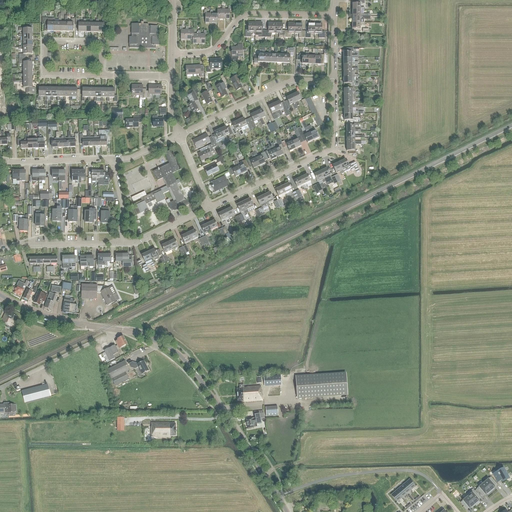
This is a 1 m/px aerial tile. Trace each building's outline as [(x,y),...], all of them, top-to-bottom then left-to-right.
[(352,4),(352,10),(360,10),(364,10),(364,8),(360,7),(360,4),(364,4),(364,1),(356,1),(356,4),(352,4)] [(223,19),(223,10),(225,10),(224,7),(222,7),(222,10),(217,10),(217,13),(217,19),(223,19)] [(211,13),(209,13),(206,13),(206,10),(204,10),(203,14),(205,14),(205,23),(211,23),(211,13)] [(209,13),(211,13),(211,23),(217,23),(217,19),(217,13),(212,13),(212,10),(210,10),(209,13)] [(47,31),(54,31),(54,23),(55,23),(55,18),(42,18),(42,24),(47,24),(47,31)] [(85,32),(85,23),(86,23),(86,20),(83,19),(83,23),(79,23),(79,19),(76,19),(76,25),(78,26),(78,32),(85,32)] [(148,24),(143,24),(143,22),(141,22),(141,24),(132,24),(131,37),(129,37),(129,45),(130,45),(130,48),(155,49),(155,46),(159,46),(159,37),(154,37),(154,34),(157,34),(157,27),(148,26),(148,24)] [(251,33),(255,33),(255,22),(252,22),(252,23),(248,23),(248,30),(245,30),(244,37),(251,37),(251,33)] [(255,22),(255,33),(255,36),(259,36),(259,37),(264,38),(265,31),(261,31),(261,24),(258,24),(258,22),(255,22)] [(265,31),(264,38),(270,38),(270,33),(275,33),(275,23),(272,23),(272,24),(268,24),(268,31),(265,31)] [(275,23),(275,33),(279,34),(279,38),(284,38),(285,31),(281,31),(281,24),(277,24),(277,23),(275,23)] [(285,31),(284,38),(290,38),(291,34),(294,34),(295,23),(292,23),(292,24),(288,24),(288,31),(285,31)] [(304,38),(304,31),(301,31),(301,24),(297,24),(297,23),(295,23),(294,34),(299,34),(298,38),(304,38)] [(308,31),(304,31),(304,38),(310,38),(311,34),(314,34),(314,23),(312,23),(312,24),(308,24),(308,31)] [(314,23),(314,34),(318,34),(318,39),(324,39),(324,31),(321,31),(322,24),(317,24),(317,23),(314,23)] [(193,34),(193,40),(192,43),(199,44),(199,34),(201,34),(200,31),(198,31),(198,34),(193,34)] [(228,52),(228,61),(232,61),(232,60),(237,60),(239,59),(239,57),(242,56),(242,45),(238,45),(238,48),(231,48),(231,52),(228,52)] [(32,48),(23,48),(23,47),(19,47),(19,49),(23,49),(23,54),(19,54),(19,58),(25,58),(25,54),(32,54),(32,48)] [(343,58),(354,58),(357,58),(357,56),(351,56),(351,52),(352,52),(352,48),(345,48),(345,52),(343,52),(343,58)] [(308,56),(308,52),(305,52),(305,56),(302,56),(302,54),(298,54),(298,56),(297,56),(297,60),(302,61),(301,64),(308,64),(308,56)] [(314,57),(314,65),(321,65),(321,64),(324,65),(324,55),(321,55),(321,57),(317,57),(317,53),(314,53),(314,54),(314,57)] [(264,63),(264,54),(262,54),(258,54),(258,58),(254,58),(254,64),(258,64),(258,63),(264,63)] [(23,68),(32,68),(32,62),(25,62),(25,58),(19,58),(19,64),(23,64),(23,68)] [(221,62),(221,60),(210,60),(210,64),(206,64),(207,72),(211,72),(210,68),(221,68),(221,62)] [(186,75),(200,74),(200,77),(204,77),(203,66),(200,66),(186,66),(186,68),(185,68),(185,69),(185,70),(186,70),(186,75)] [(239,74),(238,75),(230,79),(236,91),(242,87),(240,84),(243,82),(239,74)] [(343,84),(349,84),(349,85),(349,86),(358,86),(358,83),(355,84),(355,77),(351,77),(343,77),(343,84)] [(32,87),(32,81),(23,81),(23,80),(19,80),(19,83),(23,83),(23,87),(26,87),(26,93),(35,93),(35,88),(32,88),(32,87)] [(217,90),(221,98),(227,95),(224,87),(223,87),(221,83),(216,86),(217,90)] [(142,99),(146,99),(146,92),(143,92),(142,86),(132,85),(132,88),(132,94),(139,95),(139,96),(140,96),(140,99),(142,99)] [(149,86),(149,88),(149,92),(146,92),(146,99),(150,99),(150,94),(161,94),(161,86),(149,86)] [(77,90),(77,88),(70,88),(70,97),(69,101),(72,101),(72,97),(76,97),(76,101),(80,101),(80,90),(77,90)] [(108,89),(108,98),(107,97),(107,102),(109,102),(109,98),(114,98),(114,102),(117,102),(117,96),(114,96),(114,89),(108,89)] [(194,102),(198,100),(193,90),(185,94),(188,100),(189,100),(191,103),(188,105),(191,112),(198,109),(194,102)] [(212,102),(207,91),(201,94),(206,105),(212,102)] [(292,95),(297,107),(299,106),(299,105),(298,102),(301,100),(297,93),(292,95)] [(297,107),(292,95),(286,98),(287,101),(284,102),(288,109),(290,108),(289,106),(293,104),(294,105),(293,106),(295,110),(298,109),(297,107)] [(274,104),(280,117),(282,116),(281,113),(280,110),(283,108),(287,116),(290,115),(285,104),(282,106),(280,101),(274,104)] [(280,117),(274,104),(268,106),(272,114),(275,112),(278,118),(280,117)] [(113,109),(113,119),(124,119),(123,108),(113,109)] [(262,109),(256,112),(259,120),(262,126),(265,124),(262,119),(265,117),(262,109)] [(262,126),(260,122),(259,120),(256,112),(250,115),(251,118),(248,120),(253,129),(256,128),(255,125),(254,122),(257,121),(260,127),(262,126)] [(163,119),(158,119),(158,116),(153,117),(153,127),(163,126),(163,119)] [(123,125),(126,125),(126,128),(139,127),(138,123),(141,123),(141,117),(133,117),(133,120),(123,120),(123,125)] [(237,121),(244,134),(247,133),(245,131),(249,129),(250,131),(253,130),(253,129),(251,127),(248,120),(245,121),(244,118),(237,121)] [(241,136),(244,134),(237,121),(232,124),(233,125),(230,127),(233,134),(233,135),(237,133),(236,131),(239,129),(240,131),(238,131),(241,136)] [(272,123),(267,125),(271,133),(275,131),(272,123)] [(346,126),(346,132),(354,132),(357,132),(357,129),(354,129),(354,126),(358,126),(358,123),(352,123),(352,126),(346,126)] [(307,127),(313,140),(319,138),(315,130),(312,131),(309,126),(307,127)] [(230,136),(233,134),(230,127),(226,129),(226,127),(220,129),(226,143),(229,142),(225,136),(229,134),(230,136)] [(313,140),(307,127),(304,128),(307,134),(304,135),(308,143),(313,140)] [(214,132),(215,134),(213,135),(216,143),(221,141),(222,141),(225,147),(228,146),(226,143),(220,129),(214,132)] [(4,132),(1,132),(1,145),(8,145),(7,142),(11,142),(10,135),(7,135),(7,139),(3,139),(3,136),(4,136),(4,132)] [(102,137),(101,137),(101,146),(107,146),(107,139),(110,138),(110,132),(106,132),(106,137),(102,137)] [(70,138),(70,147),(76,147),(76,145),(79,144),(78,134),(75,134),(75,138),(71,138),(70,138)] [(89,138),(90,138),(90,137),(90,134),(87,134),(87,138),(83,138),(83,134),(79,134),(80,144),(83,144),(83,147),(89,147),(89,138)] [(196,148),(198,147),(199,148),(203,146),(202,144),(205,142),(206,143),(210,141),(211,144),(215,142),(212,136),(209,138),(206,134),(192,140),(196,148)] [(289,136),(291,141),(295,149),(301,146),(297,139),(294,140),(291,134),(289,136)] [(295,149),(291,141),(289,136),(286,137),(289,142),(286,144),(289,152),(295,149)] [(27,149),(27,140),(28,140),(28,137),(25,137),(25,140),(24,140),(25,143),(21,143),(21,140),(17,140),(17,146),(21,146),(21,150),(27,149)] [(271,160),(277,158),(271,144),(268,138),(266,139),(269,146),(265,148),(267,151),(264,152),(268,160),(270,158),(271,160)] [(198,154),(201,161),(212,156),(210,153),(214,151),(212,148),(216,146),(215,143),(207,146),(208,147),(205,148),(205,150),(198,154)] [(273,143),(271,144),(277,158),(283,155),(279,147),(276,149),(273,143)] [(355,145),(346,145),(346,151),(348,151),(348,154),(356,154),(356,151),(355,151),(355,145)] [(144,192),(131,198),(133,202),(140,198),(141,201),(136,203),(137,205),(136,205),(137,207),(134,209),(137,215),(140,213),(140,214),(148,210),(146,205),(148,204),(149,207),(152,206),(151,202),(156,200),(157,203),(166,200),(163,194),(169,191),(168,189),(172,187),(171,186),(177,183),(177,184),(180,183),(179,180),(176,181),(172,174),(181,170),(172,150),(164,153),(169,164),(153,171),(158,181),(163,178),(167,186),(142,198),(142,197),(146,195),(144,192)] [(256,158),(259,166),(265,163),(264,161),(267,160),(263,153),(260,154),(261,156),(258,158),(255,152),(253,153),(254,156),(256,158)] [(259,166),(256,158),(250,161),(249,159),(246,161),(249,167),(252,166),(253,169),(259,166)] [(345,159),(339,162),(344,173),(350,170),(351,171),(351,172),(354,170),(356,173),(360,172),(356,165),(353,167),(351,164),(348,165),(345,159)] [(245,161),(239,163),(237,160),(235,161),(241,175),(247,172),(245,169),(248,168),(245,161)] [(241,175),(235,161),(232,162),(235,168),(232,170),(231,168),(229,170),(231,176),(234,174),(235,177),(241,175)] [(341,174),(344,173),(339,162),(332,166),(335,172),(336,172),(336,173),(339,171),(341,174)] [(219,171),(215,164),(204,169),(208,176),(219,171)] [(331,178),(330,176),(326,168),(320,171),(324,179),(326,182),(331,179),(334,184),(337,183),(334,176),(331,178)] [(104,174),(104,171),(99,171),(99,182),(101,182),(101,181),(105,181),(105,182),(109,182),(109,174),(104,174)] [(326,182),(324,179),(320,171),(313,175),(317,182),(322,180),(323,183),(326,182)] [(306,174),(300,178),(306,189),(308,188),(306,184),(310,182),(306,174)] [(228,185),(224,177),(211,184),(215,191),(228,185)] [(303,190),(306,189),(300,178),(294,181),(297,188),(301,187),(303,190)] [(166,200),(166,201),(169,207),(169,208),(170,209),(171,210),(172,211),(174,211),(175,211),(176,211),(177,211),(177,210),(178,210),(190,204),(186,200),(185,200),(177,184),(177,183),(171,186),(172,187),(168,189),(169,191),(174,201),(168,204),(166,201),(167,201),(166,200)] [(282,187),(285,194),(292,191),(288,184),(282,187)] [(285,194),(282,187),(275,190),(278,198),(285,194)] [(263,196),(267,203),(273,200),(269,193),(263,196)] [(268,207),(267,203),(263,196),(256,199),(260,207),(260,206),(260,207),(261,207),(261,208),(262,210),(268,207)] [(249,199),(243,202),(248,213),(254,210),(253,207),(252,206),(253,206),(249,199)] [(248,213),(243,202),(236,205),(239,212),(240,212),(240,213),(244,211),(245,214),(248,213)] [(231,208),(224,211),(228,219),(234,215),(231,208)] [(224,211),(218,214),(221,222),(225,220),(227,224),(230,223),(228,219),(224,211)] [(19,232),(23,232),(24,217),(17,216),(13,216),(13,222),(17,222),(17,226),(18,228),(19,228),(19,232)] [(214,221),(208,224),(211,231),(218,228),(214,221)] [(211,231),(208,224),(201,227),(205,235),(211,231)] [(194,230),(188,233),(192,241),(198,238),(194,230)] [(192,241),(188,233),(181,236),(185,244),(192,241)] [(174,239),(168,243),(172,250),(178,247),(174,239)] [(172,250),(168,243),(161,246),(165,253),(172,250)] [(148,252),(152,260),(154,259),(155,260),(158,258),(159,258),(158,257),(162,255),(159,249),(156,251),(155,249),(151,251),(148,252)] [(146,253),(142,255),(145,262),(145,263),(149,261),(151,265),(151,267),(155,265),(152,260),(148,252),(146,253)] [(132,268),(132,266),(132,261),(129,261),(128,255),(122,255),(122,266),(122,268),(132,268)] [(24,285),(19,282),(17,286),(15,289),(14,288),(13,291),(14,291),(13,294),(20,297),(24,290),(22,289),(24,285)] [(62,282),(61,290),(70,291),(71,283),(62,282)] [(119,298),(117,293),(113,286),(106,289),(104,287),(97,286),(97,285),(82,285),(81,298),(97,299),(97,293),(100,293),(107,305),(115,301),(119,298)] [(33,290),(28,288),(26,290),(27,291),(23,298),(28,301),(32,293),(35,294),(37,290),(34,288),(33,290)] [(47,296),(38,292),(33,303),(36,304),(36,305),(38,306),(38,305),(39,306),(42,299),(45,300),(47,296)] [(48,297),(44,307),(52,310),(57,295),(50,292),(48,297)] [(70,303),(69,313),(74,314),(76,313),(77,304),(74,304),(75,299),(70,299),(69,303),(70,303)] [(5,314),(1,323),(7,326),(6,328),(10,330),(11,328),(13,328),(15,322),(14,322),(16,317),(12,315),(11,317),(5,314)] [(115,345),(104,351),(105,353),(102,354),(107,363),(115,359),(113,355),(118,352),(117,349),(118,348),(119,348),(122,347),(127,344),(123,337),(118,339),(118,340),(115,342),(117,346),(116,347),(115,345)] [(124,361),(106,370),(111,379),(115,386),(129,379),(125,372),(129,370),(124,361)] [(132,362),(128,364),(130,368),(134,369),(138,367),(141,374),(148,371),(143,361),(137,364),(136,363),(132,362)] [(346,374),(296,377),(297,398),(347,395),(346,374)] [(281,376),(264,377),(264,381),(270,381),(270,386),(281,385),(281,376)] [(47,385),(22,391),(25,403),(50,396),(47,385)] [(240,389),(237,389),(238,401),(243,401),(243,402),(262,401),(262,390),(261,390),(260,386),(239,388),(240,389)] [(5,405),(0,405),(0,414),(9,414),(9,416),(13,416),(13,413),(15,413),(16,412),(16,407),(15,406),(9,406),(9,404),(4,404),(5,405)] [(278,417),(278,407),(266,408),(266,417),(278,417)] [(255,418),(246,420),(248,429),(257,427),(257,425),(261,424),(259,414),(254,415),(255,418)] [(170,423),(151,423),(151,427),(150,427),(150,437),(170,437),(170,436),(175,436),(175,424),(170,424),(170,423)] [(501,480),(504,484),(511,480),(505,469),(494,475),(498,482),(501,480)] [(490,477),(483,483),(491,492),(494,489),(493,488),(495,487),(493,485),(495,483),(496,484),(490,477)] [(410,491),(415,487),(409,480),(405,484),(410,491)] [(491,492),(483,483),(477,489),(482,496),(483,496),(482,495),(484,493),(485,495),(487,494),(487,495),(491,492)] [(400,488),(406,494),(410,491),(405,484),(400,488)] [(401,498),(406,494),(400,488),(396,491),(401,498)] [(466,495),(467,497),(475,506),(475,505),(478,503),(477,502),(479,501),(477,499),(479,497),(480,498),(473,489),(466,495)] [(396,491),(391,495),(397,502),(401,498),(396,491)] [(475,506),(467,497),(460,503),(466,510),(466,509),(466,508),(468,506),(469,508),(471,507),(471,508),(475,506)]
